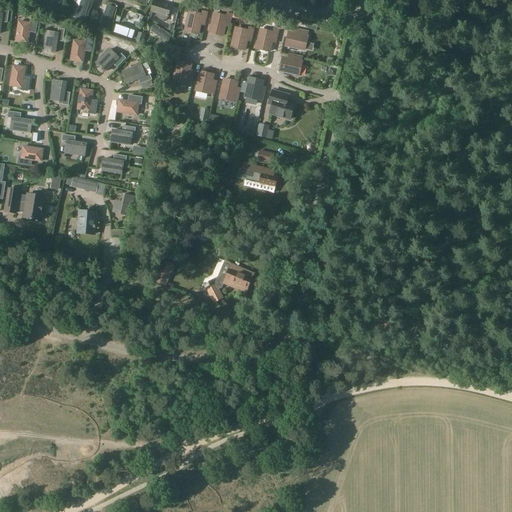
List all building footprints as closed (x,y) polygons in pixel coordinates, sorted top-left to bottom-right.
[(63,0),(62,0),(34,0),(31,9),(41,12),(58,18),(63,0)] [(153,1),(150,11),(168,16),(170,6),(153,1)] [(224,5),(222,12),(232,14),(233,7),(224,5)] [(204,23),(207,13),(202,12),(201,15),(189,12),(184,31),(198,34),(200,22),(204,23)] [(225,24),(229,25),(231,14),(227,13),(226,16),(213,13),(209,32),(222,35),(224,27),(225,24)] [(128,28),(121,26),(118,32),(132,37),(139,17),(132,15),(128,28)] [(15,42),(26,44),(28,32),(34,33),(36,20),(30,19),(29,24),(18,22),(15,42)] [(155,25),(151,31),(161,38),(159,41),(164,44),(170,35),(155,25)] [(248,31),(235,28),(231,47),(244,50),(247,38),(251,39),(253,29),(248,28),(248,31)] [(62,42),(64,30),(57,29),(56,33),(45,32),(42,51),(54,53),(56,41),(62,42)] [(272,40),(276,41),(278,30),(273,29),(273,32),(260,29),(256,48),(269,51),(272,40)] [(296,34),(293,33),(288,32),(285,45),(304,50),(307,36),(306,36),(307,32),(297,30),(296,34)] [(146,35),(138,33),(135,41),(143,44),(146,35)] [(85,38),(84,43),(73,41),(70,61),(82,63),(83,51),(89,52),(91,39),(85,38)] [(95,64),(103,72),(112,64),(116,68),(125,59),(120,54),(117,57),(109,49),(95,64)] [(290,59),(287,58),(282,57),(279,71),(298,75),(301,62),(300,61),(301,57),(291,55),(290,59)] [(189,72),(189,70),(190,65),(177,62),(173,81),(186,84),(186,83),(190,83),(193,73),(189,72)] [(144,75),(140,65),(122,72),(126,83),(137,79),(139,85),(151,80),(149,74),(144,75)] [(12,67),(9,86),(20,88),(19,90),(26,92),(28,79),(22,78),(24,68),(12,67)] [(211,84),(213,75),(199,72),(195,91),(208,94),(209,92),(213,93),(215,85),(211,84)] [(260,92),(261,88),(262,81),(249,78),(245,97),(258,100),(258,98),(262,99),(264,93),(260,92)] [(235,90),(236,87),(237,82),(224,79),(219,98),(232,101),(233,100),(237,101),(239,90),(235,90)] [(53,81),(50,101),(61,102),(61,105),(67,106),(69,93),(63,92),(65,83),(53,81)] [(80,90),(77,109),(88,111),(88,114),(94,115),(96,102),(90,101),(92,91),(80,90)] [(272,91),(268,103),(272,105),(272,106),(276,107),(274,114),(290,119),(294,105),(286,102),(288,95),(272,91)] [(140,104),(141,98),(128,96),(127,102),(118,101),(116,112),(136,115),(138,104),(140,104)] [(20,114),(7,112),(6,118),(11,119),(9,130),(29,133),(31,122),(19,120),(20,114)] [(201,113),(199,122),(206,124),(208,115),(201,113)] [(211,115),(209,124),(216,125),(218,117),(211,115)] [(269,127),(259,125),(256,137),(266,139),(269,127)] [(132,134),(134,134),(135,128),(122,126),(121,132),(112,130),(110,142),(130,145),(132,134)] [(255,130),(248,128),(247,135),(254,137),(255,130)] [(75,137),(62,135),(61,142),(66,142),(64,153),(84,156),(86,145),(74,143),(75,137)] [(315,146),(310,144),(307,146),(307,151),(311,153),(315,150),(315,146)] [(17,164),(30,166),(31,161),(41,162),(42,150),(23,147),(21,158),(18,158),(17,164)] [(261,152),(258,160),(272,163),(274,155),(261,152)] [(123,163),(125,163),(126,156),(113,155),(113,161),(103,159),(101,171),(121,174),(123,163)] [(273,170),(243,163),(242,169),(247,171),(245,181),(244,185),(273,192),(274,187),(275,187),(275,185),(277,184),(278,180),(277,179),(277,177),(272,176),(273,170)] [(73,178),(71,187),(96,193),(96,191),(98,184),(73,178)] [(6,213),(16,214),(17,209),(26,210),(24,218),(42,221),(43,213),(45,213),(47,211),(47,209),(46,207),(44,206),(45,197),(28,195),(28,197),(19,195),(19,191),(9,190),(6,213)] [(119,214),(126,216),(128,216),(133,197),(123,194),(121,203),(114,201),(111,213),(119,214)] [(93,234),(95,214),(80,213),(78,233),(93,234)] [(164,261),(160,271),(155,283),(165,287),(175,266),(164,261)] [(222,284),(217,286),(216,283),(207,288),(215,303),(224,298),(219,290),(226,286),(245,294),(252,279),(228,269),(222,284)]
